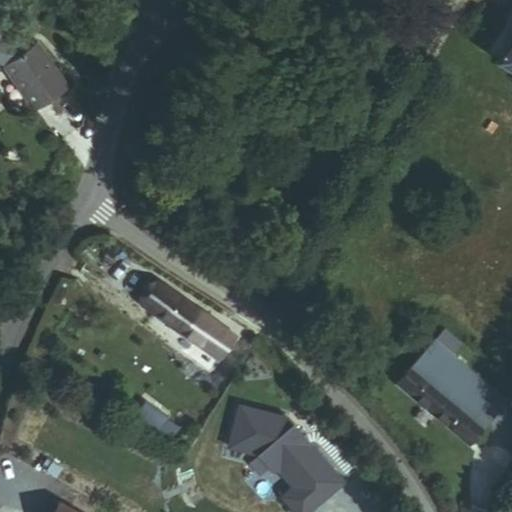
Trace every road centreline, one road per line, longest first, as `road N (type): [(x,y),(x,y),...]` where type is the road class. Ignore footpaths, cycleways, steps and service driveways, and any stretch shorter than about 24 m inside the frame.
road 1 (residential): [(85,200),(254,321),(380,450),(422,511)]
road 2 (residential): [(0,385),(85,200)]
road 3 (residential): [(85,200),(130,42)]
